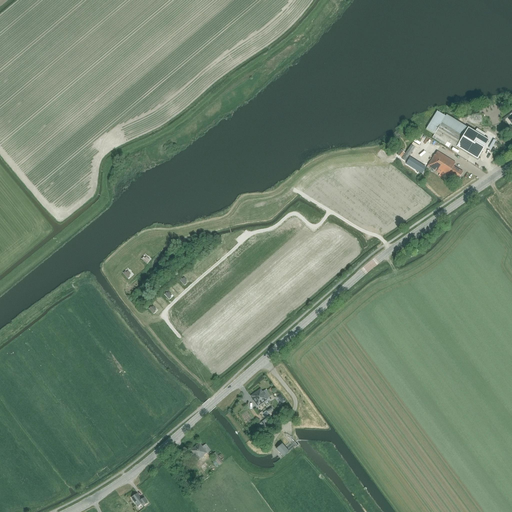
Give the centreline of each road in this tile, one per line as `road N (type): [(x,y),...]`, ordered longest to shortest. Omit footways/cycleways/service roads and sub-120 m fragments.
road 1 (tertiary): [(70,511),(150,459),(380,257),(511,166)]
road 2 (track): [(329,210),(316,226),(289,214),(231,250),(163,312),(180,337)]
road 3 (track): [(390,250),(298,191),(287,193)]
